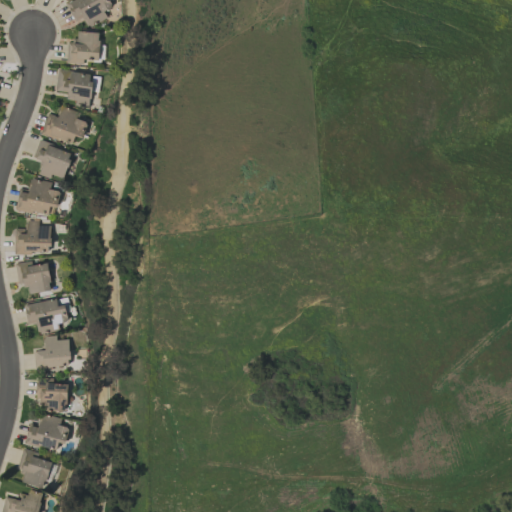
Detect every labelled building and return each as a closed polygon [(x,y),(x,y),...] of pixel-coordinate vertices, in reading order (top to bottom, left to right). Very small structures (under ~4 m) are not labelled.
[(75,22),(82,18),(88,29),(107,18),(104,13),(113,7),(108,0),(73,0),(65,5),(75,22)] [(67,62),(98,63),(99,33),(77,32),(77,41),(67,41),(67,62)] [(92,74),(57,70),(54,91),(67,92),(65,102),(89,105),(92,74)] [(40,134),(72,144),(75,136),(82,138),(87,122),(76,119),(78,112),(60,106),(57,116),(46,113),(40,134)] [(63,179),(71,152),(38,142),(33,158),(43,161),(38,176),(50,179),(50,176),(63,179)] [(15,209),(54,217),(59,191),(50,189),(51,183),(30,179),(27,194),(18,192),(15,209)] [(14,254),(50,255),(50,224),(26,223),(26,229),(15,229),(14,254)] [(31,266),(30,261),(15,264),(18,287),(27,286),(28,294),(51,290),(47,263),(31,266)] [(23,305),(27,325),(36,323),(37,335),(59,331),(57,324),(68,322),(65,305),(57,306),(56,299),(23,305)] [(34,370),(70,368),(68,339),(56,340),(56,336),(43,337),(44,351),(33,351),(34,370)] [(35,401),(44,401),(44,411),(66,412),(67,384),(52,384),(52,379),(36,378),(35,401)] [(61,418),(42,414),(39,428),(28,426),(24,444),(57,451),(59,443),(66,444),(69,428),(60,426),(61,418)] [(46,488),(51,462),(38,459),(39,453),(20,450),(17,471),(23,472),(21,484),(46,488)] [(5,496),(0,511),(36,511),(41,494),(28,490),(27,495),(18,493),(17,500),(5,496)]
